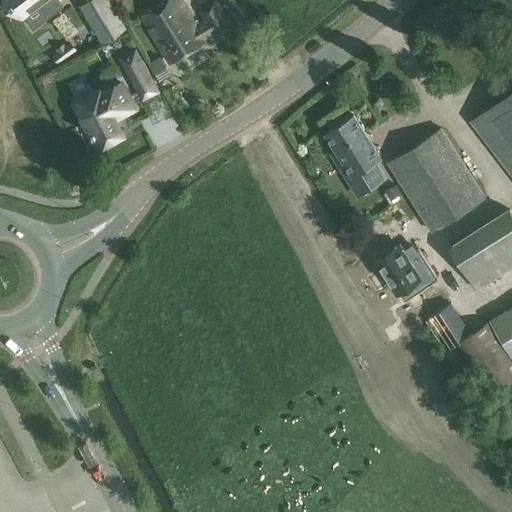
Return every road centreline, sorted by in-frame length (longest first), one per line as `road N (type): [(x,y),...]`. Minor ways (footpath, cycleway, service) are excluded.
road 1 (tertiary): [(401,0),(291,89),(195,149),(105,228),(47,256)]
road 2 (secondary): [(129,511),(24,324)]
